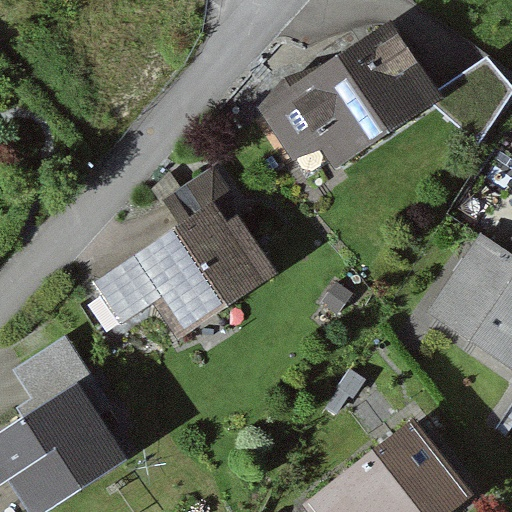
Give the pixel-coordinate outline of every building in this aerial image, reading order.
[(407,26),(265,113),(312,190),(455,104),(407,26)] [(197,223),(100,286),(128,329),(165,305),(193,348),(296,281),(221,168),(179,196),(197,223)] [(511,248),(492,235),(438,317),(511,365),(511,248)] [(108,414),(68,350),(16,381),(41,421),(0,446),(0,490),(11,484),(28,511),(51,511),(118,470),(90,426),(108,414)] [(428,426),(318,511),(319,511),(473,511),(487,502),(428,426)]
